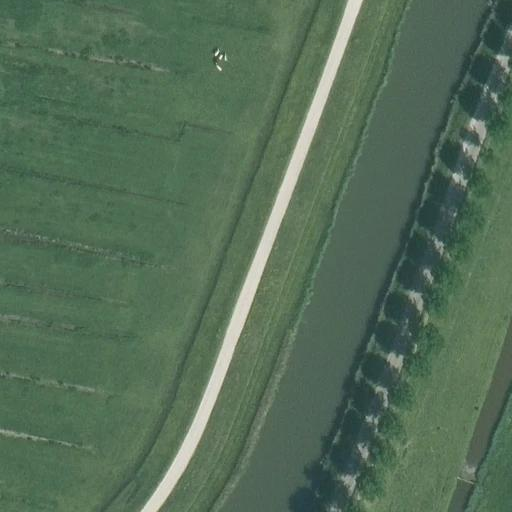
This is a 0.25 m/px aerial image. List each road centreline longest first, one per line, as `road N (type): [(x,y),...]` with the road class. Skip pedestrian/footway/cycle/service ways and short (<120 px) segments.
road 1 (track): [(149,511),(198,428),(355,0)]
road 2 (unclassified): [(342,511),(511,57)]
